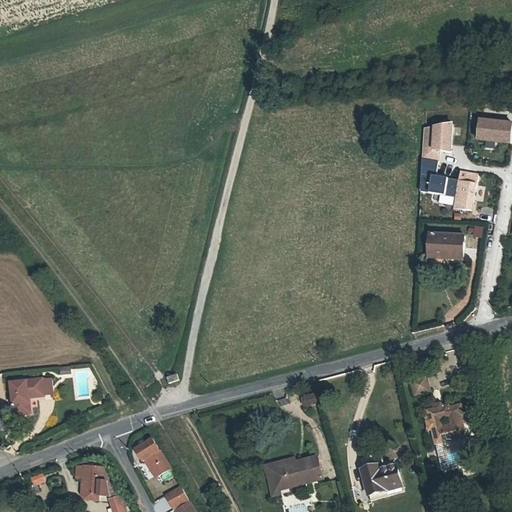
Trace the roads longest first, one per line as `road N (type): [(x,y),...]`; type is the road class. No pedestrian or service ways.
road 1 (track): [(273,0),(180,411),(233,511)]
road 2 (residential): [(101,435),(511,324)]
road 3 (unknown): [(482,331),(510,185),(503,173),(462,154),(459,127)]
